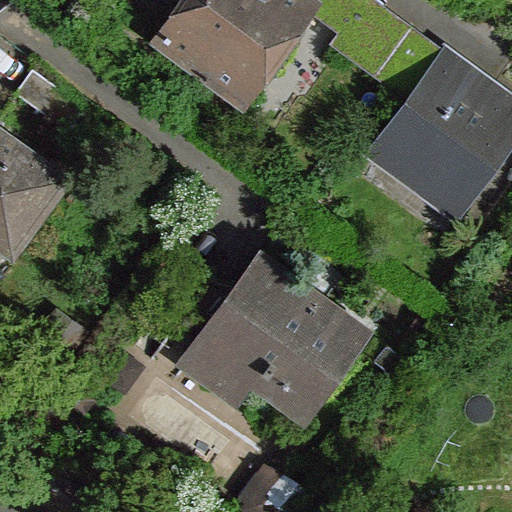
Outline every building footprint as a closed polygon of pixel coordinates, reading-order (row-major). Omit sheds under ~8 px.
[(315,3),(310,0),(187,0),(161,37),(246,99),(311,9),(315,3)] [(408,98),(446,48),(381,0),(317,0),(315,3),(311,9),(342,30),(334,42),(399,91),(408,98)] [(87,106),(35,68),(16,92),(70,129),(87,106)] [(511,125),(511,115),(449,68),(392,147),(459,196),(511,125)] [(68,179),(0,129),(0,242),(14,253),(68,179)] [(365,330),(264,258),(236,298),(205,340),(253,374),(306,412),(365,330)] [(161,347),(187,365),(205,340),(236,298),(210,279),(161,347)] [(236,398),(253,374),(205,340),(187,365),(236,398)] [(247,501),(243,507),(253,511),(313,511),(321,501),(274,467),(266,477),(259,472),(241,497),(247,501)] [(409,511),(403,500),(382,511),(409,511)]
